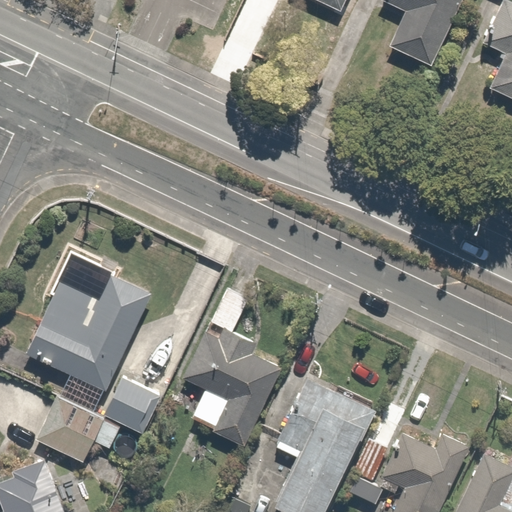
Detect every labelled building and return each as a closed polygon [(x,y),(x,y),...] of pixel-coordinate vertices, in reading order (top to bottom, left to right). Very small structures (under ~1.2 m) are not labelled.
[(318,0),(340,10),(344,0),(318,0)] [(429,61),(456,0),(381,0),(403,10),(388,42),(429,61)] [(511,96),(511,4),(502,0),(499,0),(482,40),(501,48),(485,85),(511,96)] [(107,388),(150,290),(106,272),(97,292),(57,275),(24,353),(107,388)] [(222,397),(208,430),(240,443),(275,362),(249,351),(253,340),(202,318),(176,378),(222,397)] [(269,503),(288,511),(317,511),(366,404),(304,377),(278,434),(296,442),(269,503)] [(113,419),(50,387),(26,434),(89,466),(113,419)] [(435,511),(465,442),(433,428),(428,438),(398,425),(378,473),(402,484),(390,511),(435,511)] [(511,511),(511,504),(499,498),(511,470),(511,465),(483,451),(453,511),(511,511)] [(64,511),(48,457),(0,471),(0,511),(64,511)] [(244,511),(249,505),(230,495),(220,511),(244,511)]
